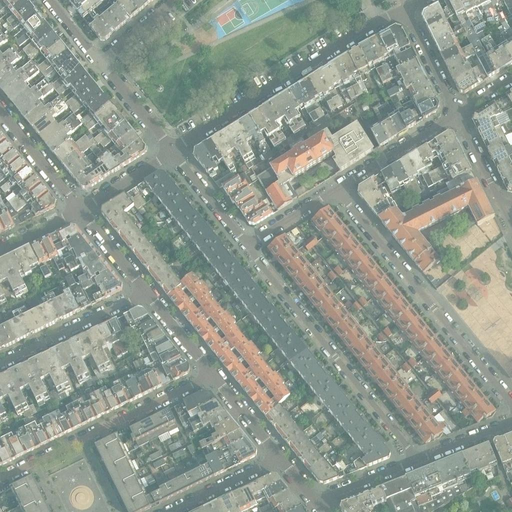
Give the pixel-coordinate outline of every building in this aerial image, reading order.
[(10,11),(24,0),(6,0),(0,5),(0,12),(5,9),(5,8),(7,8),(10,11)] [(5,29),(32,8),(25,0),(24,0),(10,11),(14,17),(12,16),(6,21),(8,23),(3,27),(5,29)] [(78,13),(94,0),(75,0),(70,4),(78,13)] [(97,9),(102,5),(103,6),(110,0),(94,0),(78,13),(83,20),(93,12),(97,9)] [(130,20),(113,0),(110,0),(103,6),(105,8),(110,4),(114,8),(108,13),(121,28),(130,20)] [(139,12),(129,0),(113,0),(130,20),(139,13),(139,12)] [(148,5),(144,0),(129,0),(139,12),(144,9),(148,6),(148,5)] [(355,0),(356,2),(352,4),(354,8),(358,6),(361,12),(366,10),(360,0),(355,0)] [(476,36),(458,0),(448,0),(447,1),(453,12),(455,16),(458,21),(463,32),(465,36),(468,41),(476,36)] [(479,16),(471,0),(458,0),(476,36),(482,33),(486,30),(479,16)] [(496,24),(483,0),(471,0),(479,16),(484,13),(488,22),(488,23),(490,28),(496,25),(496,24)] [(500,21),(490,2),(493,0),(483,0),(496,24),(500,21)] [(511,8),(511,7),(508,0),(502,0),(508,11),(511,8)] [(426,26),(453,12),(447,1),(424,13),(422,19),(426,26)] [(24,29),(39,16),(32,8),(5,29),(9,34),(14,30),(19,26),(19,25),(21,25),(24,29)] [(121,28),(108,13),(103,17),(97,9),(93,12),(112,35),(121,28)] [(112,35),(93,12),(83,20),(97,37),(100,40),(100,41),(105,41),(112,35)] [(448,25),(445,21),(455,16),(453,12),(426,26),(430,34),(448,25)] [(20,47),(31,38),(46,25),(39,16),(24,29),(28,33),(16,43),(20,47)] [(435,45),(463,32),(458,21),(453,24),(455,29),(451,32),(448,25),(430,34),(435,45)] [(34,41),(23,50),(27,56),(54,34),(46,25),(31,38),(34,41)] [(411,51),(401,30),(396,28),(395,28),(389,32),(401,56),(411,51)] [(511,42),(505,31),(503,28),(499,31),(506,42),(501,45),(511,63),(511,42)] [(406,65),(401,56),(389,32),(378,37),(388,56),(393,54),(396,61),(392,63),(393,65),(392,65),(395,71),(406,65)] [(458,46),(455,41),(465,36),(463,32),(435,45),(440,54),(458,46)] [(504,70),(485,38),(482,33),(476,36),(477,35),(489,55),(487,56),(496,74),(504,70)] [(45,56),(61,43),(54,34),(27,56),(31,60),(42,52),(45,56)] [(511,64),(511,63),(501,45),(496,48),(488,35),(485,38),(504,70),(511,64)] [(496,74),(487,56),(476,36),(468,41),(471,46),(473,51),(475,56),(477,60),(480,67),(483,71),(488,80),(496,74)] [(378,37),(372,41),(368,43),(386,76),(391,73),(388,67),(392,65),(393,65),(392,63),(388,56),(378,37)] [(0,54),(0,69),(18,55),(23,51),(20,47),(16,43),(15,41),(10,45),(7,48),(10,52),(3,58),(0,54)] [(41,73),(68,52),(61,43),(45,56),(48,60),(39,67),(37,69),(40,73),(41,73)] [(386,76),(368,43),(360,48),(370,66),(372,65),(379,79),(386,76)] [(445,65),(473,51),(471,46),(461,51),(458,46),(440,54),(445,65)] [(370,66),(360,48),(348,55),(360,78),(373,72),(370,66)] [(416,60),(411,51),(401,56),(406,65),(416,60)] [(450,75),(473,63),(473,62),(477,60),(475,56),(473,51),(445,65),(450,75)] [(59,73),(75,61),(68,52),(41,73),(45,78),(56,69),(59,73)] [(14,71),(11,68),(22,59),(18,55),(0,69),(0,83),(19,68),(19,67),(14,71)] [(362,82),(360,78),(348,55),(338,61),(359,102),(367,98),(365,93),(367,92),(366,89),(362,91),(358,84),(359,84),(358,83),(362,82)] [(402,80),(421,71),(416,60),(406,65),(395,71),(391,73),(386,76),(379,79),(382,85),(400,76),(402,80)] [(55,91),(82,69),(75,61),(59,73),(63,77),(52,86),(55,91)] [(359,102),(338,61),(328,68),(337,85),(338,88),(340,90),(344,88),(351,101),(349,102),(348,101),(346,102),(346,103),(347,104),(348,108),(349,108),(353,106),(359,102)] [(0,88),(4,94),(39,66),(36,63),(33,66),(31,64),(22,71),(19,68),(0,83),(0,88)] [(455,85),(483,71),(480,67),(476,69),(473,63),(450,75),(455,85)] [(28,90),(24,86),(40,73),(37,69),(39,67),(39,66),(4,94),(12,103),(28,90)] [(342,106),(334,91),(338,88),(337,85),(328,68),(318,74),(319,74),(318,74),(339,114),(348,108),(347,104),(342,106)] [(74,91),(89,78),(82,69),(55,91),(59,96),(63,100),(65,99),(61,95),(70,87),(74,91)] [(391,100),(426,82),(421,71),(402,80),(397,83),(399,87),(393,90),(391,86),(385,89),(386,92),(390,99),(391,100)] [(464,95),(488,80),(483,71),(455,85),(459,93),(464,95)] [(339,114),(318,74),(308,80),(320,102),(322,101),(320,97),(322,96),(334,118),(339,114)] [(70,109),(96,87),(89,78),(74,91),(77,95),(66,104),(70,109)] [(325,116),(317,104),(320,102),(308,80),(299,86),(304,93),(322,125),(330,120),(327,115),(325,116)] [(18,112),(50,87),(45,81),(30,93),(28,90),(12,103),(18,112)] [(411,102),(432,92),(426,82),(391,100),(396,109),(399,108),(398,104),(399,103),(398,102),(409,97),(411,102)] [(322,125),(304,93),(299,86),(289,92),(300,110),(304,108),(313,123),(312,124),(315,130),(322,125)] [(53,91),(50,87),(18,112),(25,121),(41,107),(48,101),(45,98),(53,91)] [(88,109),(103,96),(96,87),(70,109),(74,114),(85,105),(88,109)] [(299,119),(295,113),(300,110),(289,92),(279,99),(302,137),(307,134),(306,133),(304,134),(302,131),(306,128),(302,120),(297,123),(296,121),(299,119)] [(390,99),(386,92),(381,95),(384,101),(390,99)] [(410,113),(436,101),(432,92),(411,102),(413,105),(402,110),(405,116),(410,113)] [(84,127),(111,105),(103,96),(88,109),(92,113),(82,121),(80,122),(83,125),(84,127)] [(511,115),(511,106),(506,96),(474,116),(473,122),(476,127),(495,118),(505,114),(507,118),(511,115)] [(32,129),(63,104),(59,99),(45,111),(41,107),(25,121),(32,129)] [(302,137),(279,99),(269,105),(280,123),(284,120),(288,126),(291,124),(292,126),(289,128),(294,135),(290,138),(293,143),(302,137)] [(416,125),(437,112),(439,106),(436,101),(410,113),(416,125)] [(400,118),(397,111),(393,114),(387,103),(382,106),(397,137),(406,131),(400,118)] [(55,124),(52,121),(67,108),(63,104),(32,129),(39,137),(55,124)] [(102,126),(118,114),(111,105),(84,127),(88,132),(99,123),(102,126)] [(283,127),(280,123),(269,105),(258,111),(279,144),(281,144),(284,149),(293,143),(290,138),(285,141),(280,133),(276,136),(275,134),(278,132),(277,131),(283,127)] [(397,137),(382,106),(381,107),(380,105),(372,109),(381,124),(379,125),(388,143),(397,137)] [(279,144),(258,111),(248,118),(259,135),(265,132),(269,138),(271,136),(272,138),(269,140),(274,148),(279,144)] [(416,125),(410,113),(405,116),(400,118),(406,131),(416,125)] [(98,145),(100,144),(125,123),(118,114),(102,126),(106,131),(94,140),(93,139),(90,141),(93,145),(94,144),(96,146),(98,144),(98,145)] [(46,146),(80,118),(79,116),(76,119),(74,116),(59,128),(55,124),(39,137),(46,146)] [(70,142),(67,138),(83,125),(80,122),(82,121),(80,118),(46,146),(53,155),(70,142)] [(269,151),(259,135),(248,118),(239,124),(250,141),(252,145),(255,143),(266,160),(273,155),(270,150),(269,151)] [(480,137),(500,128),(495,118),(476,127),(477,131),(480,137)] [(388,143),(379,125),(374,128),(368,120),(363,123),(373,138),(374,139),(379,148),(388,143)] [(115,146),(132,132),(125,123),(100,144),(103,148),(111,142),(115,146)] [(246,144),(250,141),(239,124),(219,136),(230,153),(234,151),(237,156),(241,156),(241,159),(245,165),(244,166),(247,172),(253,168),(250,162),(254,160),(249,152),(247,151),(248,147),(246,144)] [(307,193),(298,177),(304,173),(335,153),(339,160),(335,162),(341,172),(374,151),(358,126),(335,141),(330,134),(310,146),(309,144),(295,153),(295,154),(256,178),(258,180),(258,182),(265,193),(268,197),(272,203),(275,208),(277,212),(307,193)] [(504,137),(500,128),(480,137),(484,143),(485,147),(504,137)] [(115,161),(139,141),(132,132),(115,146),(108,152),(115,161)] [(430,156),(457,142),(453,135),(447,133),(426,147),(430,156)] [(60,164),(89,141),(85,136),(73,146),(70,142),(53,155),(60,164)] [(226,156),(230,153),(219,136),(210,142),(223,162),(228,171),(230,175),(232,174),(233,176),(234,174),(235,174),(229,163),(228,163),(228,160),(226,156)] [(509,147),(504,137),(485,147),(487,150),(490,157),(509,147)] [(0,160),(13,150),(6,141),(0,145),(0,160)] [(86,158),(83,154),(89,149),(93,145),(90,141),(89,141),(60,164),(68,173),(86,158)] [(121,169),(145,154),(146,149),(139,141),(115,161),(121,169)] [(223,162),(210,142),(201,147),(211,162),(212,162),(215,160),(218,165),(223,162)] [(461,152),(457,142),(430,156),(432,161),(440,157),(442,162),(461,152)] [(115,161),(108,152),(107,153),(105,151),(102,154),(96,146),(94,144),(93,145),(89,149),(96,157),(100,162),(105,167),(111,175),(121,169),(115,161)] [(218,170),(212,162),(211,162),(201,147),(194,151),(193,157),(215,184),(223,179),(221,175),(221,176),(220,174),(218,170)] [(432,161),(430,156),(426,147),(417,152),(424,165),(432,161)] [(511,157),(511,152),(509,147),(490,157),(493,163),(495,166),(511,157)] [(0,175),(20,159),(13,150),(0,160),(0,163),(2,166),(0,167),(0,175)] [(429,175),(426,169),(424,165),(417,152),(409,158),(418,175),(422,173),(429,188),(434,185),(431,180),(429,175)] [(431,180),(467,163),(461,152),(442,162),(444,167),(429,175),(431,180)] [(75,182),(100,162),(96,157),(89,162),(86,158),(68,173),(75,182)] [(511,169),(511,157),(495,166),(498,173),(500,176),(511,169)] [(414,179),(418,178),(419,177),(418,175),(409,158),(400,163),(418,199),(426,195),(424,190),(420,192),(414,179)] [(0,182),(9,175),(12,179),(27,167),(20,159),(0,175),(0,182)] [(100,162),(75,182),(81,189),(81,190),(87,190),(104,180),(98,173),(105,167),(100,162)] [(418,199),(400,163),(390,169),(400,187),(404,186),(410,199),(416,196),(417,200),(418,199)] [(445,186),(472,173),(467,163),(431,180),(434,185),(443,181),(445,186)] [(20,188),(34,176),(27,167),(12,179),(0,189),(4,194),(16,184),(20,188)] [(111,175),(105,167),(98,173),(104,180),(111,175)] [(400,187),(390,169),(382,174),(387,184),(392,195),(396,202),(401,200),(397,191),(401,189),(400,187)] [(511,181),(511,169),(500,176),(503,182),(504,185),(504,186),(511,181)] [(228,171),(221,175),(223,179),(226,177),(230,175),(228,171)] [(155,196),(173,182),(170,179),(168,180),(164,174),(159,173),(134,189),(140,198),(144,195),(143,193),(147,190),(148,190),(150,193),(153,193),(155,196)] [(417,234),(467,209),(468,208),(477,226),(494,218),(472,173),(445,186),(444,186),(446,189),(436,194),(438,198),(433,201),(433,202),(430,204),(429,203),(422,206),(423,208),(419,210),(418,208),(412,211),(413,213),(404,217),(402,217),(401,217),(399,214),(421,203),(419,199),(405,207),(378,219),(423,274),(439,261),(417,234)] [(236,180),(233,176),(232,174),(230,175),(226,177),(223,179),(215,184),(219,189),(220,189),(222,188),(236,180)] [(379,189),(382,187),(387,184),(382,174),(358,189),(358,194),(364,203),(381,193),(379,189)] [(7,213),(41,185),(34,176),(20,188),(13,194),(16,197),(4,207),(6,210),(7,213)] [(255,198),(249,187),(245,182),(243,183),(239,178),(236,180),(222,188),(233,205),(234,204),(238,209),(255,198)] [(165,208),(181,195),(174,187),(176,186),(173,182),(155,196),(165,208)] [(387,199),(392,195),(387,184),(382,187),(384,191),(381,193),(364,203),(371,211),(388,201),(387,199)] [(16,213),(31,201),(34,205),(48,193),(41,185),(7,213),(11,219),(18,216),(16,213)] [(15,227),(54,208),(56,203),(48,193),(34,205),(31,208),(34,211),(31,213),(30,213),(28,210),(28,209),(18,216),(11,219),(15,227)] [(110,225),(123,215),(133,207),(130,202),(131,199),(127,194),(102,209),(101,214),(110,225)] [(183,231),(199,218),(195,212),(196,211),(193,207),(191,209),(188,206),(190,204),(187,200),(186,201),(181,195),(165,208),(183,231)] [(272,215),(267,207),(267,206),(269,205),(272,203),(268,197),(265,199),(266,200),(261,203),(262,204),(260,205),(255,198),(238,209),(249,226),(254,227),(272,215)] [(378,219),(405,207),(401,200),(396,202),(392,204),(390,201),(388,201),(371,211),(378,219)] [(11,219),(7,213),(6,210),(2,212),(0,208),(0,222),(5,232),(15,227),(11,219)] [(353,239),(343,227),(333,215),(328,208),(318,216),(318,215),(315,216),(313,219),(313,220),(312,221),(337,252),(353,239)] [(118,235),(133,222),(130,219),(128,220),(123,215),(110,225),(118,235)] [(169,218),(164,223),(167,226),(172,222),(169,218)] [(193,243),(211,229),(208,226),(206,227),(199,218),(183,231),(193,243)] [(125,244),(138,233),(135,228),(137,227),(133,222),(118,235),(125,244)] [(61,245),(81,234),(76,228),(71,227),(49,237),(53,244),(59,241),(61,245)] [(219,243),(215,238),(212,234),(214,233),(211,229),(193,243),(203,256),(219,243)] [(132,253),(148,240),(145,237),(143,238),(138,233),(125,244),(132,253)] [(71,253),(89,244),(81,234),(61,245),(54,248),(58,254),(67,249),(69,253),(71,253)] [(304,261),(293,249),(284,236),(274,244),(273,243),(271,244),(268,247),(269,248),(268,249),(293,280),(304,271),(308,267),(304,261)] [(65,268),(58,254),(54,248),(53,244),(49,237),(40,242),(49,261),(53,259),(59,271),(65,268)] [(318,243),(313,237),(308,241),(313,248),(318,243)] [(378,269),(368,257),(353,239),(337,252),(362,282),(378,269)] [(139,262),(153,251),(148,246),(151,244),(148,240),(132,253),(139,262)] [(313,248),(308,241),(303,245),(308,252),(313,248)] [(49,261),(40,242),(29,247),(39,267),(45,279),(51,276),(44,263),(49,261)] [(229,256),(227,255),(226,253),(228,251),(225,247),(224,248),(219,243),(203,256),(222,279),(238,266),(233,259),(234,258),(231,255),(229,256)] [(67,267),(68,267),(96,253),(89,244),(71,253),(73,257),(64,262),(67,267)] [(39,267),(29,247),(15,254),(24,272),(23,273),(25,277),(31,274),(30,272),(39,267)] [(147,271),(162,258),(159,255),(157,256),(153,251),(139,262),(147,271)] [(85,271),(103,262),(96,253),(68,267),(71,272),(80,268),(82,272),(85,271)] [(19,275),(23,273),(24,272),(15,254),(0,261),(0,275),(4,283),(8,281),(16,298),(28,293),(19,275)] [(154,280),(167,269),(163,264),(165,262),(162,258),(147,271),(154,280)] [(81,285),(111,271),(103,262),(85,271),(87,275),(78,280),(81,285)] [(231,291),(249,276),(246,273),(244,274),(238,266),(222,279),(231,291)] [(334,298),(320,282),(308,267),(304,271),(293,280),(318,311),(334,298)] [(342,272),(338,267),(333,271),(337,276),(342,272)] [(161,289),(177,276),(174,273),(172,275),(167,269),(154,280),(161,289)] [(403,300),(393,287),(378,269),(362,282),(387,313),(403,300)] [(100,289),(118,280),(111,271),(81,285),(82,287),(84,291),(96,285),(98,290),(100,289)] [(337,279),(331,272),(327,276),(332,282),(337,279)] [(9,295),(3,284),(4,283),(0,275),(0,306),(1,306),(2,308),(0,308),(0,313),(10,308),(7,303),(5,297),(9,295)] [(168,298),(181,313),(193,328),(205,318),(203,315),(216,305),(209,295),(211,294),(202,283),(200,284),(192,275),(180,285),(182,287),(168,298)] [(86,295),(84,291),(82,287),(81,285),(78,280),(74,282),(71,276),(65,279),(66,280),(70,288),(81,311),(91,306),(86,295)] [(168,298),(182,287),(180,285),(177,281),(179,280),(177,276),(161,289),(168,298)] [(241,303),(257,289),(250,281),(252,280),(249,276),(231,291),(241,303)] [(81,311),(70,288),(66,280),(58,284),(62,292),(63,292),(65,297),(74,314),(81,311)] [(91,306),(121,291),(123,286),(118,280),(100,289),(102,293),(93,298),(91,293),(86,295),(91,306)] [(41,292),(38,287),(38,286),(32,289),(35,295),(41,292)] [(267,303),(264,300),(266,298),(263,295),(262,296),(257,289),(241,303),(259,325),(276,313),(271,307),(272,305),(269,302),(267,303)] [(74,314),(65,297),(58,301),(55,294),(48,297),(59,321),(74,314)] [(59,321),(48,297),(42,300),(45,307),(37,311),(45,329),(59,321)] [(358,329),(345,312),(334,298),(318,311),(342,342),(358,329)] [(368,304),(362,298),(358,301),(363,308),(368,304)] [(427,330),(417,318),(403,300),(387,313),(411,343),(427,330)] [(45,329),(37,311),(29,315),(25,308),(26,308),(23,302),(16,305),(31,336),(45,329)] [(361,309),(356,303),(352,307),(357,313),(361,309)] [(31,336),(16,305),(10,309),(16,322),(8,326),(16,343),(31,336)] [(205,343),(217,358),(230,348),(229,347),(242,337),(233,326),(236,324),(227,313),(224,315),(216,305),(203,315),(205,318),(193,328),(201,338),(205,343)] [(138,322),(148,317),(143,311),(138,310),(123,317),(131,332),(141,327),(138,322)] [(285,326),(284,325),(283,323),(285,321),(282,317),(280,319),(276,313),(259,325),(278,349),(294,336),(289,330),(291,328),(288,325),(285,326)] [(158,329),(148,317),(138,322),(141,327),(131,332),(132,335),(138,332),(141,338),(158,329)] [(122,339),(121,338),(125,336),(124,334),(120,326),(116,320),(107,325),(122,355),(127,353),(129,358),(131,357),(134,356),(130,348),(126,350),(123,343),(120,342),(122,339)] [(122,355),(107,325),(97,330),(105,345),(109,343),(110,345),(113,345),(113,348),(117,358),(122,355)] [(0,350),(16,343),(8,326),(0,329),(0,328),(0,350)] [(392,335),(387,328),(383,332),(388,338),(392,335)] [(155,343),(165,338),(158,329),(141,338),(149,353),(158,349),(155,343)] [(382,359),(370,343),(358,329),(342,342),(367,371),(382,359)] [(112,369),(103,350),(107,348),(105,345),(97,330),(77,340),(87,359),(91,356),(103,380),(109,377),(106,372),(112,369)] [(452,360),(442,348),(427,330),(411,343),(436,373),(452,360)] [(386,340),(381,334),(376,337),(381,344),(386,340)] [(288,361),(304,348),(305,347),(302,343),(301,344),(294,336),(278,349),(288,361)] [(229,373),(241,388),(254,378),(252,376),(265,366),(257,357),(260,354),(251,343),(249,345),(242,337),(229,347),(230,348),(217,358),(226,369),(225,369),(229,373)] [(176,351),(165,338),(155,343),(158,349),(149,353),(150,356),(155,353),(159,360),(176,351)] [(91,379),(82,361),(87,359),(77,340),(57,350),(66,369),(70,366),(80,385),(86,382),(88,387),(94,384),(92,379),(91,379)] [(297,373),(314,360),(307,351),(308,350),(305,347),(304,348),(288,361),(297,373)] [(61,371),(66,369),(57,350),(36,360),(46,379),(50,377),(56,390),(52,392),(57,403),(67,398),(64,392),(70,390),(61,371)] [(171,365),(182,359),(176,351),(159,360),(162,367),(154,371),(157,376),(165,373),(165,374),(174,370),(171,365)] [(153,391),(138,361),(135,355),(134,356),(131,357),(134,363),(132,364),(140,379),(135,381),(143,396),(153,391)] [(157,376),(154,371),(150,373),(150,372),(147,371),(147,368),(143,361),(142,359),(138,361),(153,391),(162,387),(157,376)] [(188,374),(190,368),(182,359),(171,365),(174,370),(165,374),(170,383),(188,374)] [(407,390),(394,373),(382,359),(367,371),(391,402),(407,390)] [(417,365),(412,359),(408,363),(413,369),(417,365)] [(50,400),(41,381),(46,379),(36,360),(15,370),(24,389),(29,387),(37,403),(33,406),(37,413),(40,411),(39,408),(45,405),(44,403),(50,400)] [(324,374),(322,372),(321,370),(323,368),(320,365),(318,366),(314,360),(297,373),(316,396),(332,383),(327,377),(329,376),(326,372),(324,374)] [(477,391),(467,379),(452,360),(436,373),(461,404),(477,391)] [(411,370),(406,364),(401,367),(406,374),(411,370)] [(250,399),(254,404),(254,403),(264,417),(278,406),(289,397),(282,387),(284,385),(276,374),(273,376),(265,366),(252,376),(254,378),(241,388),(250,399)] [(28,408),(20,391),(24,389),(15,370),(0,377),(0,392),(4,399),(8,397),(18,416),(23,413),(26,418),(29,417),(37,413),(33,406),(28,408)] [(143,396),(135,381),(135,380),(131,382),(129,377),(125,379),(122,374),(119,376),(117,374),(113,375),(117,383),(118,382),(124,394),(128,392),(133,401),(143,396)] [(133,401),(128,392),(124,394),(118,382),(117,383),(113,385),(115,390),(112,391),(120,408),(133,401)] [(326,408),(343,394),(340,390),(339,391),(332,383),(316,396),(317,397),(326,408)] [(120,408),(112,391),(108,393),(105,389),(97,393),(94,387),(91,389),(94,394),(100,406),(105,403),(110,413),(120,408)] [(432,420),(419,404),(407,390),(391,402),(416,433),(432,420)] [(441,396),(439,394),(436,390),(431,394),(436,400),(441,396)] [(495,413),(487,403),(477,391),(461,404),(467,411),(463,414),(457,408),(449,414),(454,420),(458,416),(462,421),(470,414),(478,424),(483,419),(484,420),(485,419),(486,420),(492,418),(495,413)] [(0,424),(8,420),(0,403),(0,401),(4,399),(0,392),(0,424)] [(179,418),(215,400),(210,394),(205,393),(200,395),(173,408),(179,418)] [(110,413),(105,403),(100,406),(94,394),(89,397),(92,401),(88,403),(96,420),(110,413)] [(352,407),(348,402),(345,398),(346,397),(343,394),(326,408),(336,420),(352,407)] [(436,400),(431,394),(426,398),(431,405),(436,400)] [(96,420),(88,403),(84,405),(82,400),(71,406),(77,417),(82,415),(86,424),(96,420)] [(185,430),(191,427),(224,411),(215,400),(179,418),(185,430)] [(86,424),(82,415),(77,417),(71,406),(66,408),(68,413),(64,415),(72,431),(86,424)] [(272,427),(288,414),(285,411),(284,412),(278,406),(264,417),(272,427)] [(354,443),(370,430),(365,424),(367,423),(364,419),(362,421),(359,417),(361,416),(358,412),(357,413),(352,407),(336,420),(354,443)] [(72,431),(64,415),(61,417),(58,412),(52,415),(49,408),(45,410),(49,417),(48,417),(54,428),(58,426),(63,436),(72,431)] [(178,428),(169,410),(160,415),(168,433),(178,428)] [(213,430),(214,430),(232,421),(224,411),(191,427),(194,433),(210,425),(213,430)] [(315,417),(311,412),(306,416),(310,421),(315,417)] [(294,426),(289,420),(291,419),(288,414),(272,427),(280,437),(294,426)] [(168,433),(160,415),(150,420),(158,438),(168,433)] [(49,443),(41,427),(37,428),(35,424),(33,425),(29,417),(26,418),(23,420),(27,428),(24,429),(30,440),(35,438),(40,447),(49,443)] [(63,436),(58,426),(54,428),(48,417),(43,420),(45,424),(41,427),(49,443),(63,436)] [(158,438),(150,420),(140,425),(149,443),(158,438)] [(443,433),(441,432),(446,428),(442,423),(437,426),(432,420),(416,433),(426,444),(431,440),(432,441),(433,440),(434,441),(439,439),(443,434),(443,433)] [(211,445),(240,431),(232,421),(214,430),(217,435),(198,444),(201,450),(205,448),(211,445)] [(149,443),(140,425),(129,430),(133,437),(131,438),(133,443),(136,441),(139,447),(149,443)] [(287,445),(302,432),(300,429),(298,431),(294,426),(280,437),(287,445)] [(40,447),(35,438),(30,440),(24,429),(19,432),(21,435),(17,437),(26,454),(40,447)] [(364,456),(382,442),(379,437),(377,438),(370,430),(354,443),(364,456)] [(227,449),(230,447),(246,439),(240,431),(211,445),(213,449),(217,447),(218,449),(225,446),(227,449)] [(294,453),(307,442),(304,438),(303,437),(305,435),(302,432),(287,445),(294,453)] [(26,454),(17,437),(14,439),(12,435),(1,441),(6,452),(11,450),(16,459),(26,454)] [(511,435),(493,443),(506,476),(511,473),(511,435)] [(147,498),(135,471),(118,436),(95,447),(126,511),(143,511),(165,501),(161,492),(147,498)] [(228,459),(253,447),(246,439),(230,447),(231,450),(223,454),(226,460),(228,459)] [(16,459),(11,450),(6,452),(1,441),(0,440),(0,461),(2,466),(16,459)] [(301,462),(317,450),(314,446),(312,448),(307,442),(294,453),(301,462)] [(389,459),(390,454),(383,446),(384,445),(382,442),(364,456),(366,458),(362,462),(359,459),(353,464),(357,472),(389,459)] [(195,453),(192,445),(187,448),(191,455),(195,453)] [(216,454),(213,449),(211,445),(205,448),(210,457),(206,459),(215,477),(225,472),(216,454)] [(497,468),(488,445),(462,456),(471,478),(497,468)] [(225,472),(256,457),(257,452),(253,447),(228,459),(230,462),(228,463),(226,460),(223,454),(222,451),(216,454),(225,472)] [(309,472),(322,461),(318,455),(320,454),(317,450),(301,462),(309,472)] [(467,491),(467,490),(468,490),(468,489),(474,486),(472,480),(471,478),(462,456),(434,467),(448,503),(461,495),(461,494),(467,491)] [(215,477),(206,459),(196,464),(204,482),(215,477)] [(340,473),(335,467),(331,469),(326,463),(328,462),(325,459),(322,461),(309,472),(318,484),(324,485),(345,477),(343,472),(340,473)] [(204,482),(196,464),(186,469),(195,487),(204,482)] [(433,511),(448,503),(434,467),(406,478),(420,511),(433,511)] [(185,492),(176,474),(173,468),(163,474),(166,479),(175,497),(185,492)] [(195,487),(186,469),(176,474),(185,492),(195,487)] [(252,497),(282,483),(277,477),(272,476),(247,488),(252,497)] [(49,511),(32,478),(10,489),(20,511),(49,511)] [(420,511),(406,478),(396,482),(390,484),(381,488),(384,496),(386,501),(389,511),(420,511)] [(175,497),(166,479),(157,484),(161,492),(165,501),(175,497)] [(269,500),(288,491),(282,483),(252,497),(255,503),(266,498),(267,501),(269,500)] [(257,507),(255,503),(252,497),(247,488),(241,491),(251,510),(257,507)] [(384,496),(381,488),(370,493),(373,501),(384,496)] [(251,510),(241,491),(231,495),(239,511),(246,511),(247,511),(251,510)] [(260,511),(268,511),(295,499),(288,491),(269,500),(271,504),(259,510),(260,511)] [(353,508),(373,501),(370,493),(341,504),(340,510),(341,511),(351,511),(354,510),(353,508)] [(239,511),(231,495),(220,501),(225,511),(239,511)] [(368,511),(369,511),(366,509),(386,501),(384,496),(373,501),(353,508),(354,510),(351,511),(368,511)] [(293,511),(302,508),(295,499),(268,511),(293,511)] [(225,511),(220,501),(210,506),(212,511),(225,511)]
